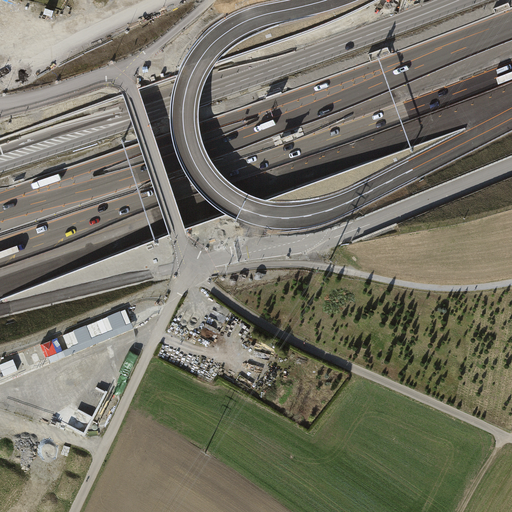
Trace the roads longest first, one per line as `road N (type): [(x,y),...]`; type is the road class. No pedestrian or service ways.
road 1 (motorway): [(327,0),(235,26),(192,73),(183,108),(187,143),(227,200),(272,216),(329,209),(511,113)]
road 2 (motorway): [(0,254),(511,72)]
road 3 (motorway): [(511,30),(0,211)]
road 4 (secondary): [(0,159),(459,0)]
road 5 (track): [(327,235),(208,259),(184,282),(75,511)]
road 6 (track): [(504,435),(267,326),(195,271)]
road 7 (track): [(511,281),(440,288),(300,263),(195,271)]
road 8 (track): [(0,104),(127,75)]
road 9 (track): [(131,86),(127,75),(211,0)]
